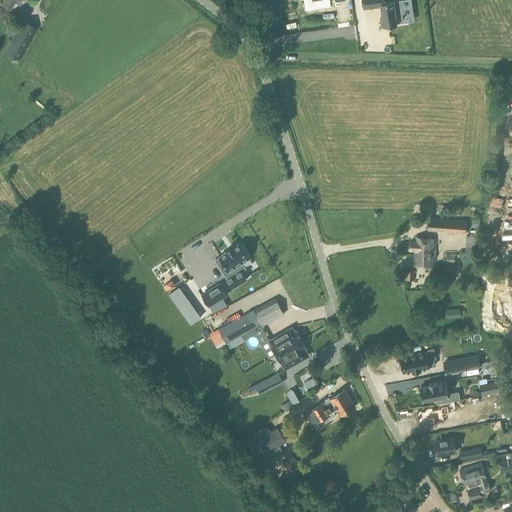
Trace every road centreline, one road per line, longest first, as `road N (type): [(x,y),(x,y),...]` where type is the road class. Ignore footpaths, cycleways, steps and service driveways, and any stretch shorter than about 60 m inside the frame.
road 1 (unclassified): [(448,511),(401,443),(335,305),(257,56),(242,31),(201,0)]
road 2 (unknown): [(147,420),(192,445),(256,511)]
